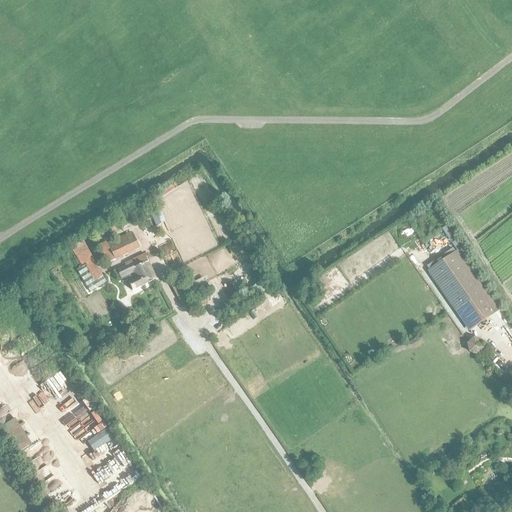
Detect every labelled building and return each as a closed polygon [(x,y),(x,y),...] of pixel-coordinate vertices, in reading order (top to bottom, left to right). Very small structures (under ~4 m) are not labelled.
[(134,222),(150,215),(144,201),(128,209),(134,222)] [(112,221),(118,231),(123,228),(124,228),(130,224),(124,214),(112,221)] [(128,255),(120,238),(108,244),(107,242),(99,246),(107,264),(128,255)] [(88,249),(87,249),(82,241),(73,247),(78,255),(71,259),(77,270),(82,268),(85,273),(89,271),(90,274),(85,277),(92,290),(98,287),(106,282),(99,269),(88,249)] [(470,329),(496,311),(502,307),(462,250),(457,254),(430,272),(470,329)] [(132,291),(157,279),(145,254),(131,260),(132,263),(117,270),(123,282),(131,279),(129,275),(133,273),(136,279),(128,282),(132,291)] [(182,306),(185,304),(189,302),(178,282),(171,286),(182,306)] [(145,325),(137,330),(139,334),(148,330),(145,325)] [(121,354),(140,345),(138,340),(136,341),(135,340),(134,341),(133,337),(116,345),(121,354)] [(478,355),(484,349),(482,341),(474,339),(468,344),(470,353),(478,355)] [(444,500),(440,500),(436,503),(441,509),(447,504),(444,500)]
